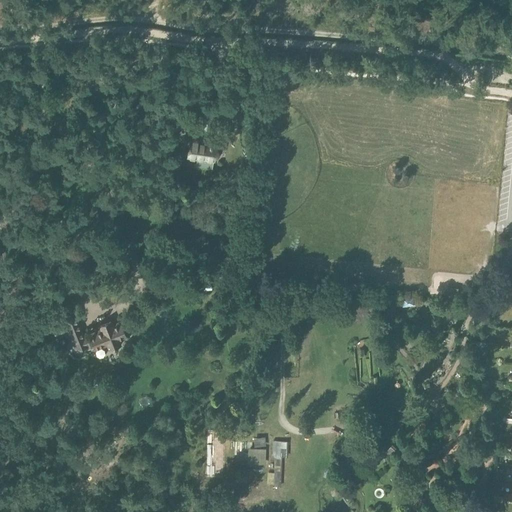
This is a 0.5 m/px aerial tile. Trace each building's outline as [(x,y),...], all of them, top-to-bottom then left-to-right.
[(189,125),(191,117),(175,114),(172,133),(178,135),(180,123),(189,125)] [(216,155),(218,145),(201,142),(201,141),(191,139),(188,155),(198,157),(198,156),(209,158),(210,154),(216,155)] [(447,286),(446,295),(457,296),(458,287),(447,286)] [(413,297),(403,298),(404,305),(414,304),(413,297)] [(120,340),(128,337),(121,320),(111,324),(111,322),(102,325),(103,327),(85,335),(77,314),(64,319),(77,349),(93,343),(96,349),(108,344),(110,349),(114,347),(114,348),(118,346),(117,345),(122,344),(120,340)] [(469,349),(469,350),(476,351),(477,343),(471,342),(469,349)] [(420,401),(414,403),(416,409),(421,407),(422,410),(428,408),(426,399),(425,399),(424,395),(419,397),(420,401)] [(464,395),(457,398),(459,404),(466,400),(464,395)] [(383,424),(382,411),(366,412),(367,425),(383,424)] [(118,433),(119,425),(111,424),(110,432),(118,433)] [(286,456),(286,441),(272,440),(272,457),(274,457),(273,486),(280,486),(281,456),(286,456)] [(392,444),(384,452),(393,456),(399,451),(392,444)] [(247,447),(247,463),(265,464),(265,448),(247,447)]
